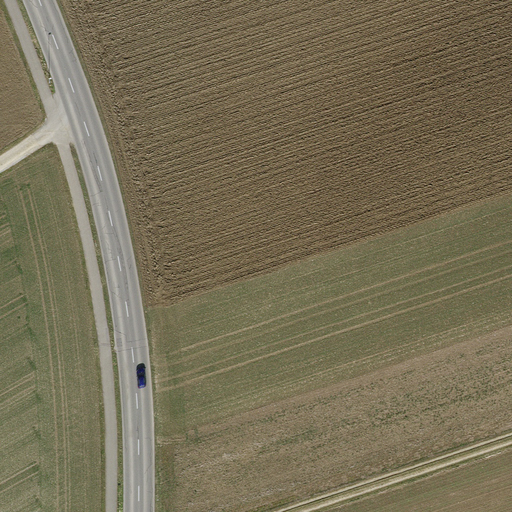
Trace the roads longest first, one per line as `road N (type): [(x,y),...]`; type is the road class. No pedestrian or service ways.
road 1 (secondary): [(139,511),(139,415),(121,267),(83,115),(39,0)]
road 2 (track): [(511,437),(284,511)]
